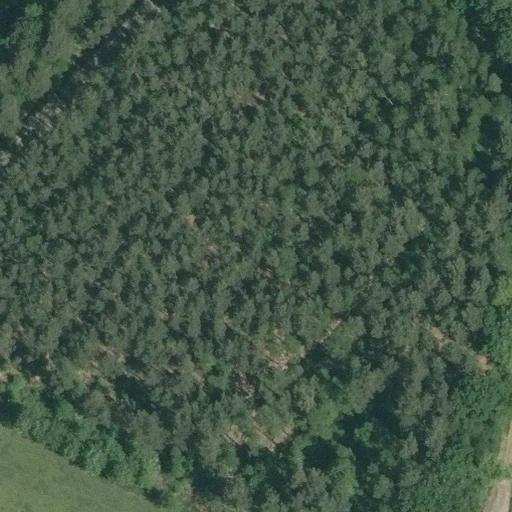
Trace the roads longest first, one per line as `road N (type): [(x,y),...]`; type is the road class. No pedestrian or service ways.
road 1 (unclassified): [(0,178),(167,0)]
road 2 (track): [(511,394),(488,511)]
